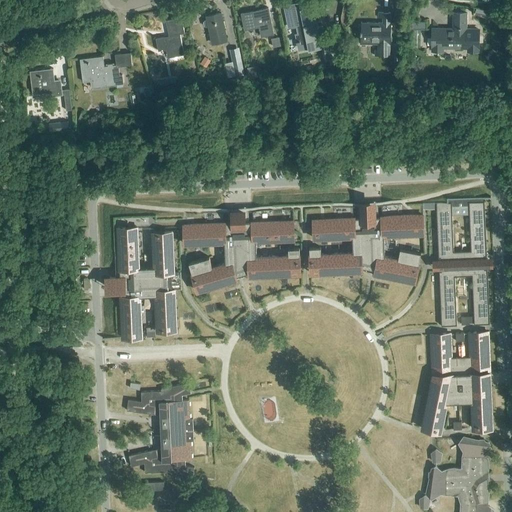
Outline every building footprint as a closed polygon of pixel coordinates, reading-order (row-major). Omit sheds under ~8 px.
[(311,15),(309,6),(305,7),(305,5),(302,6),(301,3),(287,6),(290,21),(296,20),(299,34),(297,35),(298,41),(299,43),(300,49),(312,47),(312,49),(321,47),(315,21),(314,22),(314,21),(310,16),(311,15)] [(252,11),(241,13),(244,30),(259,27),(261,36),(273,34),(268,8),(256,10),(256,11),(253,12),(252,11)] [(511,23),(511,16),(511,15),(476,9),(475,14),(492,17),(491,19),(511,23)] [(390,23),(390,13),(378,12),(378,18),(383,18),(383,23),(361,23),(361,25),(358,25),(358,32),(361,32),(361,44),(377,44),(377,49),(374,49),(374,55),(391,56),(391,44),(392,44),(392,23),(390,23)] [(227,41),(221,13),(206,16),(207,20),(205,20),(203,22),(204,27),(207,27),(208,27),(212,44),(227,41)] [(467,29),(467,13),(453,13),(453,29),(433,29),(432,50),(431,50),(431,51),(444,51),(444,48),(467,48),(467,51),(479,51),(479,50),(478,50),(478,30),(467,29)] [(184,56),(182,44),(180,34),(184,33),(181,17),(166,21),(169,36),(156,39),(158,51),(166,49),(168,58),(183,55),(184,56)] [(341,30),(325,34),(327,47),(324,47),(326,60),(342,56),(340,47),(344,46),(341,30)] [(273,48),(281,46),(279,37),(271,39),(273,48)] [(228,77),(244,74),(238,48),(230,50),(233,61),(225,63),(228,77)] [(106,64),(106,65),(104,66),(103,56),(80,59),(83,82),(90,81),(91,87),(123,84),(122,75),(119,75),(118,66),(132,65),(130,53),(115,54),(116,64),(114,64),(114,63),(106,64)] [(211,60),(205,56),(200,63),(206,67),(211,60)] [(54,80),(53,69),(30,71),(33,94),(48,93),(48,97),(63,95),(61,80),(54,80)] [(176,87),(175,80),(161,82),(162,88),(176,87)] [(47,123),(48,132),(68,130),(66,121),(47,123)] [(439,260),(439,268),(441,268),(441,270),(439,271),(442,324),(457,323),(454,274),(473,274),(476,323),(491,322),(488,268),(486,268),(486,266),(488,266),(488,258),(486,258),(486,256),(488,255),(485,202),(470,203),(472,256),(454,257),(451,204),(436,204),(438,258),(440,258),(441,260),(439,260)] [(422,215),(401,216),(401,206),(380,207),(381,217),(373,217),(373,207),(360,208),(361,217),(353,218),(353,208),(332,209),(333,219),(312,220),(313,239),(353,237),(353,252),(320,254),(320,247),(309,247),(310,267),(320,267),(320,273),(362,271),(361,262),(376,261),(373,273),(415,281),(421,254),(399,249),(397,259),(384,256),(383,235),(423,234),(422,215)] [(294,221),(273,222),(272,212),(252,213),(252,223),(245,223),(244,213),(232,214),(232,224),(224,224),(224,214),(204,215),(204,225),(183,226),(184,245),(224,243),(225,264),(212,268),(209,258),(188,265),(197,292),(238,279),(234,268),(248,267),(249,276),(290,274),(290,268),(300,268),(299,248),(288,248),(289,255),(255,257),(255,242),(294,240),(294,221)] [(173,332),(172,290),(166,290),(166,274),(171,274),(169,233),(150,233),(151,268),(136,269),(135,230),(153,229),(152,218),(115,220),(117,277),(108,278),(109,291),(117,290),(119,339),(139,338),(137,297),(152,297),(154,331),(154,332),(173,332)] [(470,323),(469,315),(461,316),(461,323),(470,323)] [(431,334),(433,375),(421,428),(439,432),(445,404),(472,402),(473,428),(492,428),(490,387),(489,387),(489,372),(490,372),(488,332),(469,333),(470,356),(451,357),(450,333),(431,334)] [(456,341),(464,340),(464,333),(455,333),(456,341)] [(127,410),(164,415),(165,431),(193,430),(193,420),(189,420),(189,400),(182,400),(182,395),(191,393),(188,382),(161,389),(161,391),(141,392),(141,401),(128,399),(127,410)] [(453,422),(453,429),(462,429),(462,421),(453,422)] [(191,460),(190,440),(193,440),(193,430),(165,431),(165,441),(166,447),(129,455),(131,466),(144,463),(145,472),(165,472),(165,474),(193,477),(194,467),(185,466),(185,460),(191,460)] [(447,433),(447,441),(457,441),(461,435),(455,430),(447,433)] [(479,439),(463,436),(460,441),(458,442),(463,451),(462,457),(461,468),(460,468),(455,467),(449,468),(446,469),(442,470),(436,465),(431,467),(431,471),(429,472),(428,477),(429,478),(426,493),(431,498),(441,493),(446,495),(458,495),(460,503),(459,511),(494,511),(494,509),(488,504),(488,502),(490,491),(489,487),(488,472),(489,465),(489,460),(487,457),(486,452),(492,446),(491,445),(489,442),(486,441),(484,439),(480,439),(479,439)] [(436,448),(430,453),(432,462),(440,462),(442,453),(436,448)] [(164,482),(145,482),(146,491),(164,490),(164,482)] [(419,499),(420,508),(428,509),(430,500),(425,494),(419,499)]
